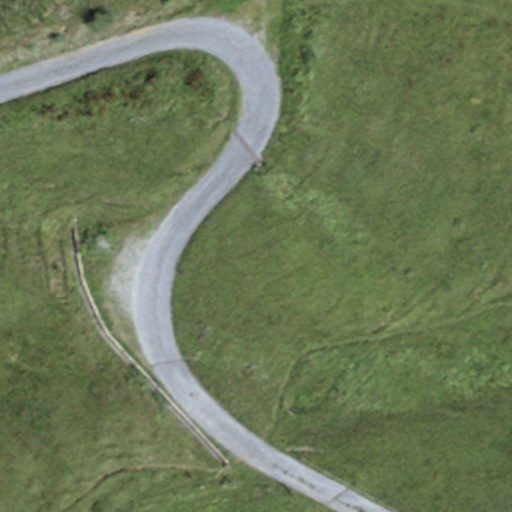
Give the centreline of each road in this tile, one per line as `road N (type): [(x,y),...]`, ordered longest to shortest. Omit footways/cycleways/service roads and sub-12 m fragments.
road 1 (track): [(0,98),(130,54),(201,40),(239,46),(254,71),(257,117),(243,158),(152,268),(147,314),(164,384),(216,423)]
road 2 (track): [(216,423),(286,476),(353,511)]
